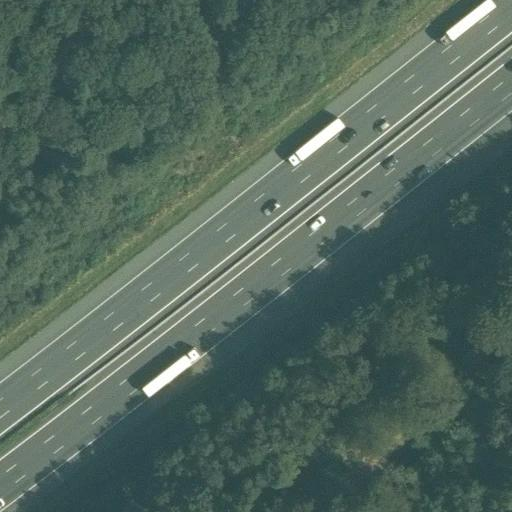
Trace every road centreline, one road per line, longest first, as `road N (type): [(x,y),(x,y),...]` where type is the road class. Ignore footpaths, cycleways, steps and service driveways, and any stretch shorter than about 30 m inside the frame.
road 1 (motorway): [(511,6),(0,408)]
road 2 (motorway): [(0,485),(511,84)]
road 3 (track): [(0,67),(103,83),(140,79),(254,0)]
road 4 (track): [(367,466),(511,324)]
